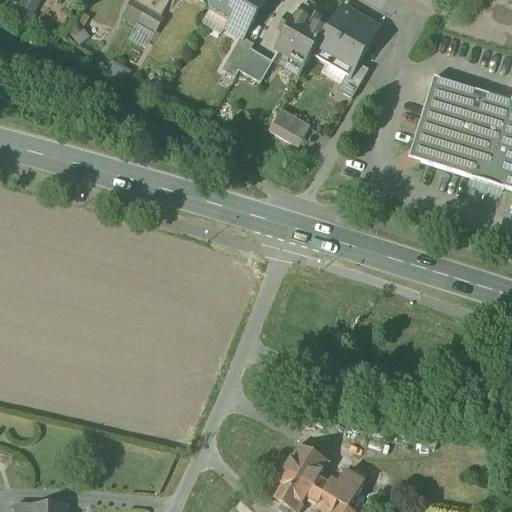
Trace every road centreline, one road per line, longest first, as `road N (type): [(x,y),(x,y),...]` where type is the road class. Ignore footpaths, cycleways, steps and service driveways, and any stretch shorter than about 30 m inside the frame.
road 1 (unclassified): [(293,228),(168,511)]
road 2 (secondary): [(0,144),(293,228)]
road 3 (secondary): [(293,228),(511,297)]
